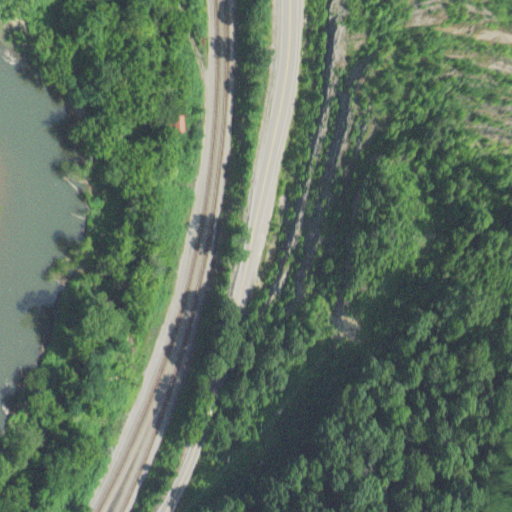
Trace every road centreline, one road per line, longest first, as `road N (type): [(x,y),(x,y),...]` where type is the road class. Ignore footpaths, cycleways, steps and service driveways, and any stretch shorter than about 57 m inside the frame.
road 1 (secondary): [(183,511),(208,457),(245,292),(289,64),(290,0)]
road 2 (residential): [(83,511),(111,464),(200,198),(206,80)]
